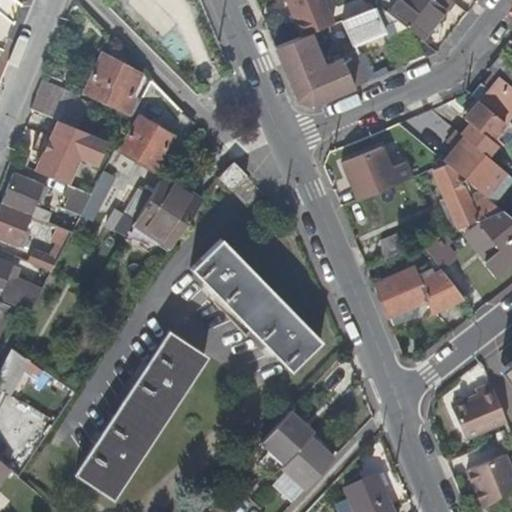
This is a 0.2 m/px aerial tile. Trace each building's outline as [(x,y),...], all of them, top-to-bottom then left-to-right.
[(286,0),(300,35),(310,32),(333,22),(324,0),(286,0)] [(395,0),(387,11),(408,28),(410,30),(420,37),(444,7),(440,4),(443,0),(395,0)] [(385,37),(408,28),(387,11),(378,4),(342,19),(351,41),(352,43),(382,31),(385,37)] [(335,47),(351,41),(342,19),(333,22),(310,32),(323,64),(340,57),(335,47)] [(421,48),(426,43),(420,37),(410,30),(405,36),(421,48)] [(323,64),(310,32),(300,35),(274,46),(295,96),(311,104),(368,80),(352,43),(351,41),(335,47),(340,57),(323,64)] [(511,56),(502,49),(488,66),(492,69),(511,84),(511,56)] [(139,73),(98,54),(81,94),(126,114),(134,98),(129,96),(139,73)] [(504,121),(511,110),(511,84),(492,69),(483,82),(480,80),(469,93),(478,100),(504,120),(504,121)] [(78,93),(42,77),(31,106),(58,118),(65,121),(78,93)] [(504,120),(478,100),(464,116),(469,121),(460,132),(457,128),(447,140),(454,146),(443,159),(445,160),(457,170),(480,189),(487,194),(507,170),(487,153),(496,142),(490,137),(504,120)] [(171,135),(137,116),(118,150),(152,169),(171,135)] [(42,154),(35,170),(65,183),(79,155),(94,162),(105,139),(65,121),(58,118),(50,136),(42,154)] [(50,136),(39,130),(31,148),(42,154),(50,136)] [(354,199),(409,176),(404,155),(388,160),(380,149),(337,166),(354,199)] [(468,194),(457,170),(445,160),(432,166),(457,226),(478,217),(501,206),(487,194),(480,189),(468,194)] [(230,189),(246,175),(232,161),(217,175),(230,189)] [(93,188),(90,194),(79,214),(89,219),(112,176),(102,170),(96,182),(93,188)] [(13,172),(0,201),(30,214),(44,220),(48,211),(34,205),(36,201),(40,203),(46,189),(41,187),(42,184),(13,172)] [(133,221),(171,245),(200,201),(160,175),(149,194),(133,221)] [(63,206),(79,214),(90,194),(68,185),(67,184),(63,194),(68,196),(63,206)] [(112,228),(124,235),(133,221),(149,194),(137,187),(112,228)] [(0,237),(17,245),(30,214),(0,201),(0,202),(0,237)] [(495,273),(511,259),(511,215),(501,206),(478,217),(499,246),(484,257),(495,273)] [(377,241),(384,257),(407,247),(400,232),(377,241)] [(454,260),(435,235),(421,241),(441,268),(442,268),(454,260)] [(320,339),(220,238),(189,268),(289,369),(320,339)] [(31,250),(26,261),(49,271),(55,260),(31,250)] [(0,300),(17,308),(26,285),(11,279),(17,266),(0,258),(0,300)] [(432,311),(462,295),(442,268),(441,268),(419,279),(414,266),(375,282),(391,322),(418,311),(414,302),(426,297),(432,311)] [(203,354),(169,331),(74,473),(108,496),(203,354)] [(463,436),(504,420),(488,381),(475,387),(478,394),(451,406),(463,436)] [(290,407),(260,439),(284,460),(280,464),(304,486),(333,454),(310,433),(313,429),(290,407)] [(511,472),(503,452),(467,467),(484,506),(485,505),(506,489),(511,483),(511,472)] [(0,479),(9,469),(0,461),(0,479)] [(465,467),(481,508),(484,506),(467,467),(465,467)] [(344,491),(352,511),(389,511),(375,477),(344,491)]
